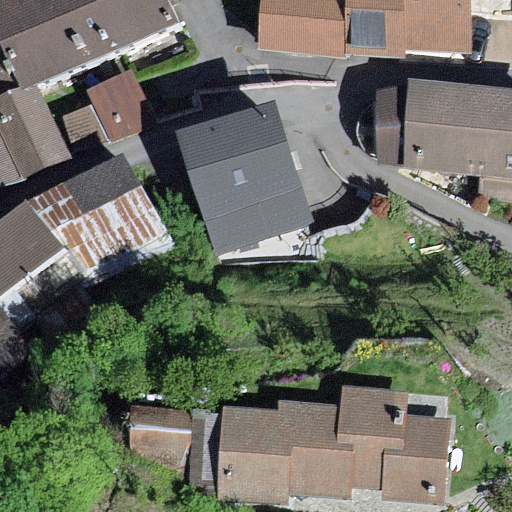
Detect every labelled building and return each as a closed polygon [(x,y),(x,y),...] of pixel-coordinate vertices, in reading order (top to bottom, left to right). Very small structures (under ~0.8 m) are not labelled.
[(167,0),(17,0),(0,7),(0,32),(28,96),(39,92),(180,28),(167,0)] [(347,61),(351,0),(268,0),(266,52),(347,61)] [(473,0),(351,0),(347,61),(469,63),(473,23),(473,0)] [(132,77),(89,99),(114,143),(162,125),(132,77)] [(28,96),(0,108),(0,124),(25,181),(75,161),(39,92),(28,96)] [(511,109),(405,95),(403,106),(377,108),(380,169),(403,179),(511,212),(511,109)] [(0,124),(0,190),(2,190),(25,181),(0,124)] [(273,128),(179,157),(206,231),(299,200),(273,128)] [(43,214),(36,223),(73,269),(92,295),(184,255),(127,173),(43,214)] [(0,373),(31,354),(3,317),(73,269),(36,223),(0,248),(0,373)] [(448,511),(442,436),(413,429),(407,405),(341,401),(343,419),(280,412),(279,425),(221,419),(221,479),(226,485),(226,509),(245,511),(355,511),(357,500),(388,502),(387,511),(448,511)] [(189,417),(128,417),(127,477),(190,484),(189,417)]
